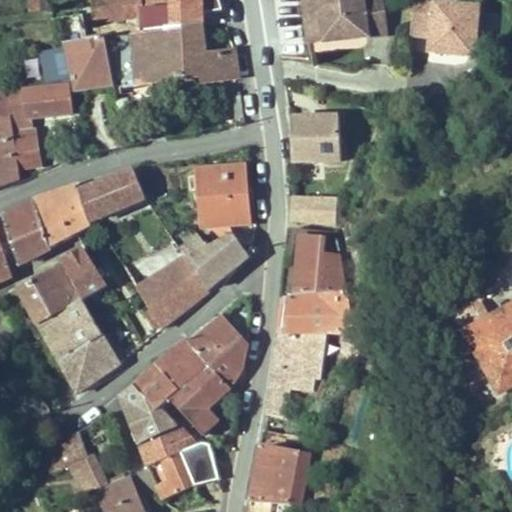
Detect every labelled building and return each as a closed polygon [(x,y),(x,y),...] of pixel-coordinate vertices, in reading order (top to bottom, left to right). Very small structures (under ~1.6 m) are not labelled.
[(29,0),(30,14),(40,12),(39,0),(29,0)] [(96,0),(99,22),(143,17),(174,13),(172,0),(96,0)] [(224,11),(220,0),(172,0),(174,13),(143,17),(144,32),(203,26),(204,26),(204,15),(224,11)] [(319,0),(304,0),(309,39),(324,37),(319,0)] [(319,0),(324,37),(351,34),(351,30),(362,28),(362,33),(389,29),(385,0),(319,0)] [(481,7),(417,0),(415,0),(412,35),(431,37),(430,52),(438,53),(439,49),(447,49),(447,53),(475,57),(481,7)] [(98,80),(114,78),(107,39),(89,42),(84,16),(64,19),(68,46),(67,46),(76,90),(99,87),(98,80)] [(115,85),(115,87),(139,85),(139,87),(203,78),(203,85),(240,79),(236,51),(204,56),(203,26),(144,32),(144,35),(125,36),(107,39),(114,78),(115,85)] [(115,85),(114,78),(98,80),(99,87),(115,85)] [(70,87),(8,94),(14,133),(15,133),(21,170),(41,167),(35,130),(32,130),(31,119),(73,114),(70,87)] [(0,121),(9,119),(4,91),(0,91),(0,121)] [(123,132),(133,130),(128,96),(117,98),(123,132)] [(340,161),(338,117),(290,119),(293,143),(293,163),(340,161)] [(0,187),(3,187),(19,181),(9,119),(0,121),(0,187)] [(247,189),(245,167),(199,172),(204,228),(210,228),(218,243),(208,248),(201,238),(182,251),(188,258),(210,290),(234,271),(250,257),(234,234),(230,226),(250,223),(249,206),(244,206),(243,190),(247,189)] [(99,219),(146,199),(135,171),(82,193),(92,226),(100,222),(99,219)] [(51,248),(92,226),(82,193),(79,186),(34,201),(35,204),(51,248)] [(294,199),(292,220),(319,223),(319,225),(330,226),(331,201),(294,199)] [(18,262),(19,265),(51,248),(35,204),(4,217),(5,219),(0,220),(0,237),(7,260),(12,258),(13,264),(18,262)] [(362,229),(346,228),(351,255),(361,254),(362,229)] [(285,299),(337,296),(342,292),(348,290),(338,239),(332,233),(318,231),(291,230),(285,299)] [(0,282),(13,277),(7,260),(0,237),(0,282)] [(83,301),(84,303),(108,288),(87,250),(61,264),(83,301)] [(120,256),(126,265),(136,260),(131,251),(120,256)] [(136,260),(126,265),(156,317),(161,326),(163,329),(183,312),(155,269),(146,254),(136,260)] [(176,266),(199,299),(210,290),(188,258),(176,266)] [(199,299),(176,266),(172,259),(155,269),(183,312),(199,299)] [(19,289),(39,325),(83,301),(61,264),(59,265),(60,267),(19,289)] [(457,314),(468,332),(508,309),(497,291),(457,314)] [(285,299),(280,335),(330,334),(344,333),(342,301),(337,296),(285,299)] [(50,343),(94,318),(84,303),(83,301),(39,325),(50,343)] [(466,334),(499,393),(511,385),(511,307),(508,309),(468,332),(466,334)] [(156,329),(161,326),(156,317),(151,320),(156,329)] [(60,361),(104,336),(94,318),(50,343),(60,361)] [(210,366),(230,390),(244,368),(249,347),(223,319),(191,346),(210,366)] [(104,336),(115,353),(120,350),(110,333),(104,336)] [(358,363),(358,333),(344,333),(330,334),(322,374),(307,371),(304,391),(291,389),(286,418),(358,363)] [(322,374),(330,334),(280,335),(272,392),(268,415),(286,418),(291,389),(304,391),(307,371),(322,374)] [(79,393),(121,363),(115,353),(104,336),(60,361),(79,393)] [(159,367),(181,392),(210,366),(191,346),(188,342),(159,367)] [(230,390),(210,366),(181,392),(170,401),(189,422),(204,437),(220,422),(208,410),(230,390)] [(137,387),(158,412),(162,409),(170,401),(181,392),(159,367),(137,387)] [(140,444),(179,427),(162,409),(158,412),(137,387),(136,386),(121,397),(140,444)] [(0,403),(3,408),(13,401),(3,387),(0,389),(0,403)] [(26,387),(12,398),(20,409),(34,398),(26,387)] [(51,412),(41,394),(34,398),(20,409),(12,414),(11,414),(8,416),(3,419),(11,431),(21,424),(25,431),(51,412)] [(80,433),(86,449),(101,441),(94,425),(80,433)] [(165,500),(196,487),(183,453),(198,447),(198,446),(182,430),(142,447),(165,500)] [(314,440),(265,431),(251,502),(282,504),(302,506),(314,440)] [(62,471),(65,470),(90,459),(86,449),(80,433),(80,432),(56,446),(62,471)] [(212,445),(205,443),(198,446),(198,447),(183,453),(196,487),(220,480),(212,445)] [(45,451),(52,476),(62,471),(56,446),(45,451)] [(88,495),(108,486),(96,457),(90,459),(65,470),(73,492),(85,487),(88,495)] [(109,511),(144,511),(129,477),(102,489),(112,511),(109,511)] [(281,511),(282,504),(251,502),(250,511),(281,511)]
